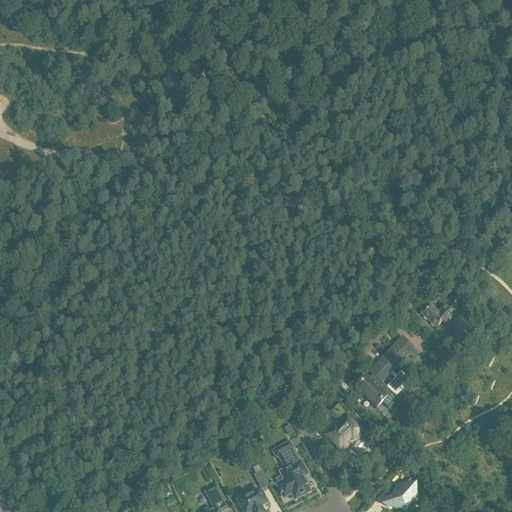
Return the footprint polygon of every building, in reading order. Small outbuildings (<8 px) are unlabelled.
[(446,325),(460,309),(451,300),(441,310),(443,311),(440,315),(431,307),(423,316),(436,329),(442,322),(446,325)] [(460,338),(462,336),(466,332),(456,323),(453,327),(459,332),(456,335),(460,338)] [(402,338),(385,357),(397,367),(409,355),(414,360),(419,355),(402,338)] [(385,357),(371,373),(374,376),(389,390),(393,386),(386,379),(397,367),(385,357)] [(366,377),(355,388),(377,409),(382,403),(388,409),(398,399),(389,390),(374,376),(370,381),(366,377)] [(335,429),(327,437),(339,449),(341,447),(344,449),(349,444),(351,446),(364,433),(356,424),(358,422),(339,403),(330,412),(342,425),(337,430),(335,429)] [(289,436),(294,433),(291,427),(285,430),(289,436)] [(295,500),(310,492),(307,486),(303,478),(303,479),(302,478),(308,475),(301,462),(300,463),(293,450),(294,450),(290,443),(273,452),(277,460),(279,459),(282,464),(284,462),(288,470),(281,474),(285,482),(277,486),(281,492),(280,493),(281,495),(282,495),(284,498),(292,494),(295,500)] [(410,459),(402,467),(408,470),(411,467),(415,471),(419,468),(410,459)] [(254,476),(262,490),(269,486),(261,472),(254,476)] [(414,511),(418,511),(419,511),(420,510),(424,497),(409,483),(409,484),(413,489),(411,491),(408,487),(397,487),(394,492),(394,496),(386,501),(385,503),(385,505),(387,508),(389,509),(405,508),(407,506),(414,511)] [(221,511),(229,508),(218,489),(216,486),(205,493),(215,509),(209,511),(221,511)] [(168,487),(160,491),(163,498),(171,493),(168,487)] [(260,491),(238,503),(243,511),(263,511),(261,508),(268,505),(260,491)]
